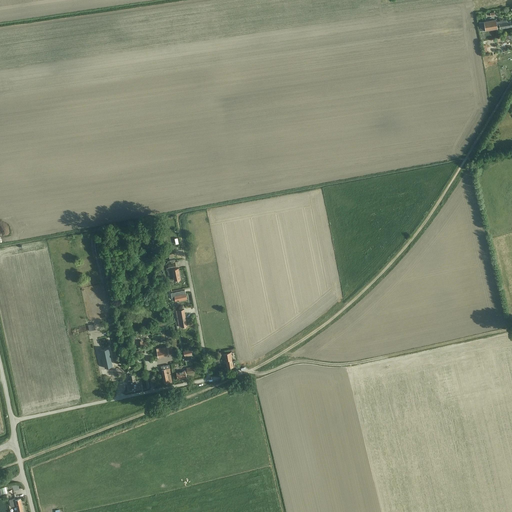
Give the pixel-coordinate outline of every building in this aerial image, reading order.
[(479,23),(480,28),(485,27),(485,31),(497,29),(497,26),(499,26),(500,29),(511,27),(510,21),(507,22),(506,20),(496,22),(496,20),(479,23)] [(178,269),(172,270),(174,281),(180,280),(178,269)] [(185,290),(171,293),(172,299),(175,298),(175,301),(187,299),(186,293),(185,293),(185,290)] [(185,318),(185,317),(181,318),(180,313),(184,312),(184,309),(176,310),(176,313),(178,313),(179,320),(177,320),(179,327),(181,326),(181,327),(187,326),(186,318),(185,318)] [(167,346),(156,348),(158,357),(169,355),(167,346)] [(112,366),(108,348),(101,350),(105,368),(105,367),(112,366)] [(224,359),(226,358),(227,368),(236,366),(235,361),(232,362),(231,353),(223,354),(224,359)] [(161,366),(161,370),(164,384),(172,382),(168,365),(161,366)] [(185,371),(176,373),(177,379),(187,377),(185,371)] [(129,381),(128,382),(129,384),(129,385),(131,384),(132,391),(137,390),(137,389),(141,389),(139,380),(135,381),(134,374),(130,375),(131,381),(130,381),(129,381)] [(15,498),(10,500),(11,506),(14,506),(16,505),(16,506),(17,511),(23,511),(20,498),(15,499),(15,498)]
